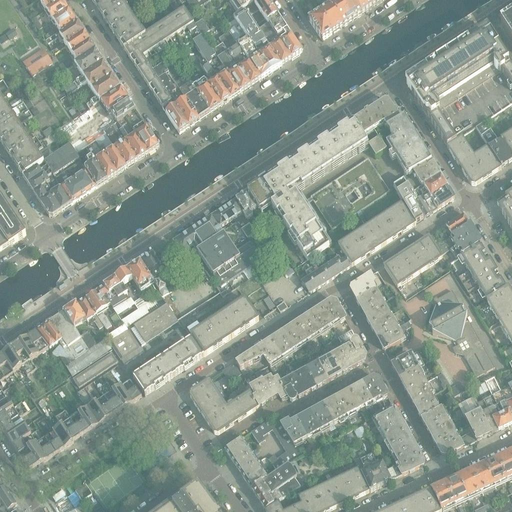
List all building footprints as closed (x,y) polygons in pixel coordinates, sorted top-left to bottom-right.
[(46,12),(62,1),(61,0),(40,0),(39,1),(46,12)] [(124,5),(122,1),(120,0),(90,0),(103,20),(124,5)] [(233,0),(234,1),(235,0),(190,0),(187,2),(194,13),(213,0),(233,0)] [(237,15),(258,0),(235,0),(234,1),(229,4),(237,15)] [(279,19),(265,0),(263,0),(255,5),(259,12),(265,22),(268,26),(279,19)] [(362,16),(351,0),(341,0),(339,2),(353,22),(362,16)] [(372,9),(366,0),(351,0),(362,16),(372,9)] [(382,2),(381,0),(366,0),(372,9),(382,2)] [(69,12),(65,5),(62,1),(46,12),(53,22),(69,12)] [(175,2),(170,5),(173,10),(178,7),(175,2)] [(353,22),(339,2),(330,8),(335,16),(343,28),(353,22)] [(136,24),(127,10),(128,10),(125,5),(124,5),(103,20),(115,38),(136,24)] [(278,40),(268,26),(265,22),(257,27),(251,18),(259,12),(255,5),(244,12),(282,68),(292,61),(281,45),(274,49),(272,44),(278,40)] [(182,12),(178,7),(173,10),(177,15),(179,14),(182,12)] [(343,28),(335,16),(330,8),(317,16),(331,36),(343,28)] [(194,26),(188,16),(184,10),(182,12),(179,14),(177,15),(175,16),(186,31),(194,26)] [(60,38),(79,26),(76,22),(72,16),(69,12),(53,22),(60,34),(46,42),(48,46),(60,38)] [(282,68),(244,12),(235,19),(272,75),(282,68)] [(186,31),(175,16),(167,22),(177,37),(184,33),(186,31)] [(331,36),(317,16),(309,22),(321,41),(322,42),(331,36)] [(511,17),(500,25),(511,42),(511,17)] [(35,18),(31,21),(38,31),(42,29),(35,18)] [(272,75),(235,19),(229,22),(224,25),(261,82),(272,75)] [(291,38),(279,19),(268,26),(278,40),(283,36),(286,41),(291,38)] [(202,37),(215,58),(225,72),(240,95),(261,82),(224,25),(223,24),(210,33),(202,21),(195,26),(202,37)] [(177,37),(167,22),(159,27),(169,43),(177,37)] [(136,43),(142,38),(145,36),(143,32),(142,32),(136,24),(115,38),(121,48),(123,51),(134,44),(136,43)] [(96,52),(79,26),(60,38),(63,44),(58,47),(59,48),(57,50),(58,51),(53,54),(55,56),(66,48),(77,65),(96,52)] [(169,43),(159,27),(150,33),(160,48),(169,43)] [(150,33),(145,36),(142,38),(152,53),(160,48),(150,33)] [(408,87),(408,88),(412,94),(411,94),(420,108),(428,119),(443,143),(447,148),(457,142),(462,139),(476,130),(485,123),(504,111),(511,105),(511,68),(502,53),(493,40),(493,41),(489,35),(488,34),(408,87)] [(240,95),(225,72),(218,76),(214,71),(216,69),(212,64),(212,63),(211,61),(215,58),(202,37),(193,43),(200,54),(205,62),(231,101),(240,95)] [(291,37),(291,38),(286,41),(281,45),(292,61),(299,56),(300,53),(301,52),(291,37)] [(142,38),(136,43),(134,44),(140,54),(144,59),(150,55),(152,53),(142,38)] [(140,54),(134,44),(123,51),(130,61),(140,54)] [(53,65),(43,51),(22,64),(32,78),(53,65)] [(83,79),(104,65),(104,64),(96,52),(77,65),(75,67),(83,79)] [(147,65),(144,59),(140,54),(130,61),(133,65),(134,66),(135,67),(134,67),(137,72),(147,65)] [(210,115),(190,84),(183,74),(178,77),(174,72),(179,69),(177,66),(173,60),(163,67),(163,66),(200,122),(210,115)] [(231,101),(205,62),(200,65),(208,78),(204,81),(222,108),(231,101)] [(92,92),(113,78),(113,77),(113,78),(104,65),(83,79),(65,91),(68,96),(80,88),(81,90),(84,88),(89,94),(92,92)] [(153,73),(151,71),(147,65),(137,72),(143,80),(153,73)] [(200,122),(163,66),(153,73),(167,93),(173,103),(190,129),(200,122)] [(58,77),(65,72),(62,69),(55,74),(58,77)] [(167,93),(153,73),(143,80),(152,94),(153,94),(154,96),(153,96),(156,100),(167,93)] [(48,81),(44,75),(39,78),(43,84),(48,81)] [(101,104),(121,90),(113,78),(92,92),(96,99),(87,106),(78,112),(81,116),(89,110),(89,111),(101,104)] [(222,108),(204,81),(200,83),(198,79),(190,84),(210,115),(222,108)] [(108,115),(128,102),(121,90),(101,104),(103,108),(108,115)] [(173,103),(167,93),(156,100),(162,110),(173,103)] [(32,119),(30,114),(24,105),(11,113),(0,97),(0,143),(4,149),(25,135),(20,127),(32,119)] [(125,120),(136,113),(128,102),(108,115),(108,116),(100,121),(99,127),(101,129),(104,134),(115,126),(125,120)] [(190,129),(173,103),(162,110),(179,135),(190,129)] [(81,116),(59,130),(65,139),(76,132),(75,129),(93,118),(91,115),(103,108),(101,104),(89,111),(89,110),(81,116)] [(400,121),(389,105),(384,104),(354,123),(369,148),(375,159),(387,151),(372,129),(382,123),(387,129),(400,121)] [(159,148),(147,129),(136,113),(125,120),(128,125),(148,156),(159,148)] [(427,165),(430,163),(431,162),(422,147),(419,142),(416,137),(415,137),(404,119),(400,122),(400,121),(387,129),(394,142),(389,145),(403,166),(407,174),(408,173),(410,175),(427,165)] [(329,247),(315,225),(294,194),(363,149),(364,151),(369,148),(354,123),(353,124),(346,128),(249,192),(250,193),(249,194),(259,209),(258,210),(262,215),(270,210),(272,213),(271,216),(278,226),(303,264),(307,262),(329,247)] [(485,123),(476,130),(489,149),(502,169),(511,162),(511,158),(502,142),(500,144),(490,131),(485,123)] [(148,156),(128,125),(122,129),(130,140),(126,143),(125,143),(138,163),(148,156)] [(138,163),(125,143),(126,143),(115,126),(104,134),(105,136),(127,170),(138,163)] [(81,138),(70,146),(76,156),(95,143),(105,136),(104,134),(101,129),(82,140),(81,138)] [(511,132),(500,140),(502,142),(511,158),(511,132)] [(44,164),(32,145),(25,135),(4,149),(13,164),(16,162),(21,168),(18,170),(18,171),(19,170),(19,171),(19,170),(22,175),(21,176),(22,176),(23,177),(22,177),(23,178),(38,168),(44,164)] [(127,170),(105,136),(95,143),(100,149),(104,146),(109,153),(105,156),(117,176),(127,170)] [(457,142),(447,148),(450,153),(461,171),(473,163),(476,168),(479,165),(474,157),(462,139),(457,142)] [(487,149),(474,157),(479,165),(488,178),(502,169),(489,149),(488,150),(487,149)] [(117,176),(105,156),(96,163),(108,182),(108,183),(118,176),(117,176)] [(108,182),(96,163),(94,161),(93,161),(92,159),(87,163),(90,167),(85,171),(86,173),(97,189),(108,182)] [(309,198),(331,231),(390,193),(368,159),(309,198)] [(415,192),(440,177),(432,163),(431,163),(431,162),(430,163),(427,165),(410,175),(408,173),(407,174),(409,177),(413,174),(413,175),(404,181),(412,194),(415,192)] [(473,163),(461,171),(471,186),(475,187),(483,182),(488,178),(479,165),(476,168),(473,163)] [(28,186),(50,172),(47,169),(41,173),(38,168),(23,178),(28,186)] [(84,198),(72,181),(67,173),(66,174),(64,171),(54,178),(61,189),(72,206),(79,202),(84,198)] [(51,185),(48,180),(53,176),(50,172),(28,186),(34,195),(51,185)] [(97,189),(86,173),(72,181),(84,198),(90,194),(97,189)] [(448,191),(440,177),(415,192),(420,200),(422,199),(426,205),(448,191)] [(416,202),(412,194),(404,181),(393,188),(403,204),(416,226),(423,221),(413,204),(416,202)] [(50,196),(58,191),(52,183),(51,185),(34,195),(39,203),(50,196)] [(72,206),(61,189),(58,191),(50,196),(62,213),(72,206)] [(432,215),(454,201),(448,191),(426,205),(432,215)] [(259,209),(249,194),(250,193),(249,192),(236,201),(235,201),(243,213),(244,214),(242,215),(245,220),(252,216),(251,215),(258,210),(259,209)] [(432,215),(426,205),(422,199),(420,200),(415,192),(412,194),(416,202),(413,204),(423,221),(432,215)] [(62,213),(50,196),(39,203),(40,204),(40,205),(49,217),(48,217),(49,218),(53,219),(54,218),(61,213),(62,213)] [(22,232),(0,198),(0,252),(9,246),(11,247),(13,246),(24,239),(23,239),(25,237),(22,232)] [(235,201),(173,242),(173,243),(174,244),(181,254),(192,246),(210,273),(213,278),(210,280),(212,284),(213,284),(216,282),(221,289),(243,275),(261,262),(254,251),(250,244),(235,254),(225,238),(239,229),(233,219),(243,213),(235,201)] [(511,209),(507,203),(499,209),(511,231),(511,209)] [(416,226),(403,204),(370,226),(383,247),(393,241),(391,238),(409,227),(411,229),(416,226)] [(452,238),(469,226),(464,216),(454,222),(446,228),(452,238)] [(383,247),(370,226),(338,247),(346,258),(352,268),(353,267),(361,262),(359,259),(373,250),(375,253),(383,247)] [(481,245),(475,235),(469,226),(452,238),(455,242),(452,244),(455,248),(451,251),(456,261),(460,258),(481,245)] [(451,251),(447,244),(442,248),(440,245),(434,236),(429,239),(438,254),(439,254),(442,257),(451,251)] [(438,254),(429,239),(406,254),(420,274),(442,260),(438,254)] [(497,282),(494,276),(498,273),(490,260),(486,262),(482,256),(485,254),(481,247),(480,248),(480,246),(481,245),(460,258),(469,272),(458,279),(467,294),(478,288),(485,300),(505,288),(501,280),(497,282)] [(420,274),(406,254),(384,269),(406,302),(411,299),(402,286),(420,274)] [(153,256),(140,264),(153,283),(154,284),(163,298),(168,295),(176,290),(165,274),(156,261),(153,256)] [(352,268),(346,258),(341,261),(339,258),(336,260),(343,273),(352,268)] [(343,273),(336,260),(332,262),(333,263),(329,266),(337,278),(343,273)] [(140,264),(127,273),(133,281),(139,290),(140,293),(154,284),(153,283),(140,264)] [(337,278),(329,266),(326,268),(326,267),(322,269),(330,282),(337,278)] [(330,282),(322,269),(319,271),(319,272),(316,274),(323,286),(330,282)] [(102,301),(107,308),(110,306),(128,295),(123,287),(133,281),(127,273),(116,281),(121,289),(110,296),(102,301)] [(323,286),(316,274),(313,276),(313,275),(309,277),(317,291),(323,286)] [(317,291),(309,277),(305,280),(306,281),(302,283),(310,295),(317,291)] [(383,305),(372,285),(374,283),(371,277),(364,281),(353,288),(352,294),(364,315),(383,305)] [(116,281),(104,288),(110,296),(121,289),(116,281)] [(110,296),(104,288),(97,293),(102,301),(110,296)] [(511,324),(511,296),(508,289),(487,302),(477,308),(489,329),(499,323),(503,330),(511,324)] [(494,369),(468,322),(467,323),(466,321),(467,317),(465,317),(464,317),(461,313),(462,313),(463,311),(459,309),(458,307),(459,307),(452,292),(433,302),(435,306),(429,329),(430,330),(433,334),(432,336),(456,343),(458,347),(455,348),(456,351),(456,355),(463,357),(476,379),(494,369)] [(90,297),(86,300),(103,328),(105,331),(106,330),(106,331),(112,327),(107,319),(106,320),(101,312),(107,308),(102,301),(97,293),(90,297)] [(86,300),(76,306),(87,322),(94,318),(96,322),(94,323),(96,327),(99,331),(103,328),(86,300)] [(234,334),(248,325),(249,328),(259,322),(254,315),(245,301),(217,319),(231,340),(236,337),(234,334)] [(177,322),(167,307),(165,303),(165,304),(157,309),(170,328),(178,323),(177,322)] [(345,321),(336,304),(331,303),(321,309),(333,327),(341,322),(342,323),(345,321)] [(390,317),(383,305),(364,315),(371,328),(390,317)] [(76,307),(64,314),(75,330),(80,338),(88,332),(83,325),(87,322),(76,306),(76,307)] [(170,328),(157,309),(149,314),(162,334),(170,328)] [(333,327),(321,309),(296,326),(307,344),(320,336),(333,327)] [(64,314),(37,333),(49,351),(50,351),(61,343),(62,344),(61,345),(63,348),(61,349),(60,348),(53,356),(59,357),(66,368),(72,377),(112,351),(105,340),(96,346),(89,351),(80,338),(75,330),(64,314)] [(162,334),(149,314),(141,320),(153,339),(162,334)] [(404,342),(390,317),(371,328),(384,352),(387,351),(388,351),(404,342)] [(231,340),(217,319),(190,337),(192,340),(204,358),(213,352),(212,349),(221,343),(225,340),(227,343),(231,340)] [(153,339),(141,320),(132,325),(145,345),(153,339)] [(411,328),(408,323),(403,326),(401,327),(404,333),(411,328)] [(511,324),(503,330),(511,344),(511,324)] [(307,344),(296,326),(270,342),(282,360),(295,352),(307,344)] [(88,332),(80,338),(89,351),(101,343),(92,330),(88,332)] [(115,353),(134,340),(129,332),(109,344),(115,353)] [(31,362),(39,357),(49,351),(37,333),(18,345),(19,347),(15,349),(12,352),(11,350),(0,357),(0,382),(14,374),(22,369),(27,377),(37,371),(31,362)] [(327,346),(322,338),(321,337),(319,338),(319,341),(324,348),(327,346)] [(120,361),(121,361),(124,359),(128,356),(131,354),(134,352),(138,350),(140,348),(134,340),(115,353),(120,361)] [(204,358),(192,340),(179,349),(178,347),(173,350),(174,352),(162,360),(174,378),(184,371),(183,369),(192,364),(193,365),(204,358)] [(282,360),(270,342),(236,364),(240,372),(263,358),(264,360),(262,361),(265,367),(268,365),(270,368),(282,360)] [(364,363),(366,358),(358,343),(357,342),(355,342),(354,342),(354,344),(354,345),(332,357),(342,375),(364,363)] [(115,359),(112,354),(106,358),(109,363),(115,359)] [(316,389),(342,375),(332,357),(306,371),(316,389)] [(426,384),(411,357),(396,365),(396,366),(392,367),(407,394),(426,384)] [(118,363),(115,359),(109,363),(112,367),(118,363)] [(174,378),(162,360),(150,368),(149,366),(146,361),(141,364),(144,369),(145,371),(133,379),(142,392),(145,397),(156,390),(154,388),(159,385),(163,383),(164,385),(174,378)] [(298,399),(316,389),(306,371),(280,385),(288,399),(290,403),(290,402),(291,403),(296,401),(295,400),(298,398),(298,399)] [(58,385),(52,377),(49,379),(48,383),(52,388),(58,385)] [(511,426),(511,415),(502,395),(501,393),(494,379),(485,383),(492,397),(508,428),(511,426)] [(388,398),(379,381),(373,380),(351,392),(360,411),(373,404),(380,399),(381,401),(388,398)] [(288,399),(280,385),(278,382),(271,386),(269,381),(263,384),(262,382),(249,390),(251,394),(259,409),(270,402),(279,397),(281,402),(288,399)] [(99,428),(142,399),(130,382),(122,388),(113,393),(107,385),(98,391),(104,399),(95,405),(87,410),(99,428)] [(227,409),(221,400),(209,382),(191,394),(190,398),(195,405),(204,419),(214,435),(218,436),(234,426),(232,423),(224,411),(227,409)] [(464,392),(458,382),(450,387),(455,397),(462,393),(464,392)] [(439,410),(432,397),(433,396),(426,384),(407,394),(422,420),(439,410)] [(20,419),(28,414),(22,404),(13,410),(2,393),(0,389),(0,428),(18,456),(36,444),(20,419)] [(511,393),(510,391),(502,395),(511,415),(511,393)] [(360,411),(351,392),(324,407),(333,425),(360,411)] [(259,409),(251,394),(227,409),(224,411),(232,423),(237,420),(238,423),(259,409)] [(492,436),(477,406),(473,399),(472,400),(469,396),(465,399),(467,402),(457,407),(460,413),(462,416),(471,433),(476,443),(492,436)] [(508,428),(492,397),(483,401),(483,402),(477,406),(492,436),(508,428)] [(333,425),(324,407),(297,422),(307,440),(333,425)] [(388,412),(385,407),(378,411),(380,416),(388,412)] [(407,433),(394,409),(388,412),(380,416),(374,419),(387,443),(407,433)] [(458,418),(448,423),(441,409),(439,410),(422,420),(436,446),(455,436),(450,426),(460,421),(458,418),(462,416),(460,413),(457,415),(458,418)] [(56,456),(99,428),(87,410),(71,421),(65,413),(56,419),(61,427),(44,438),(56,456)] [(374,419),(380,416),(378,411),(371,415),(373,420),(374,419)] [(295,450),(293,447),(294,447),(282,427),(280,424),(273,428),(269,422),(251,434),(259,446),(265,442),(263,438),(272,432),(287,455),(286,455),(285,455),(276,461),(274,457),(269,461),(271,464),(277,473),(287,466),(291,464),(294,463),(300,459),(297,454),(301,452),(298,448),(295,450)] [(307,440),(297,422),(289,426),(288,424),(284,426),(282,427),(294,447),(307,440)] [(342,438),(353,432),(350,426),(338,433),(341,438),(342,438)] [(367,436),(363,427),(354,432),(358,440),(367,436)] [(420,457),(413,445),(407,433),(387,443),(382,447),(387,456),(388,455),(390,458),(394,456),(400,467),(420,457)] [(463,449),(476,443),(471,433),(458,441),(455,436),(436,446),(441,456),(446,457),(463,450),(463,449)] [(56,456),(44,438),(36,444),(18,456),(29,472),(37,466),(38,468),(56,456)] [(231,460),(247,449),(241,441),(225,452),(231,460)] [(237,469),(253,458),(247,449),(231,460),(237,469)] [(370,494),(392,484),(391,482),(387,474),(384,469),(382,465),(377,468),(371,455),(370,452),(364,454),(363,452),(357,454),(360,461),(366,473),(360,475),(369,494),(370,493),(370,494)] [(511,479),(511,456),(511,453),(484,466),(495,488),(511,479)] [(409,475),(422,469),(424,464),(420,457),(400,467),(399,468),(398,466),(396,467),(396,469),(387,474),(391,482),(409,475)] [(241,476),(257,464),(253,458),(237,469),(241,476)] [(246,483),(262,472),(257,464),(241,476),(246,483)] [(299,489),(294,481),(296,480),(296,477),(291,469),(287,468),(288,467),(287,466),(277,473),(267,480),(252,491),(257,499),(256,499),(260,504),(265,511),(276,504),(289,496),(290,497),(299,491),(298,490),(299,489)] [(495,488),(484,466),(458,478),(468,500),(495,488)] [(369,494),(360,475),(358,471),(342,479),(343,479),(338,481),(329,485),(339,508),(344,505),(343,503),(358,496),(359,498),(369,494)] [(252,491),(267,480),(262,472),(246,483),(251,491),(252,491)] [(442,511),(468,500),(458,478),(431,491),(440,511),(442,511)] [(9,511),(17,507),(5,489),(4,490),(0,484),(0,481),(0,505),(2,504),(7,511),(9,511)] [(339,508),(329,485),(319,490),(314,493),(314,492),(298,499),(301,506),(304,511),(323,511),(333,507),(334,510),(339,508)] [(440,511),(431,491),(430,492),(430,491),(395,508),(397,511),(440,511)] [(212,511),(199,494),(193,499),(193,498),(181,507),(183,510),(179,511),(212,511)]
